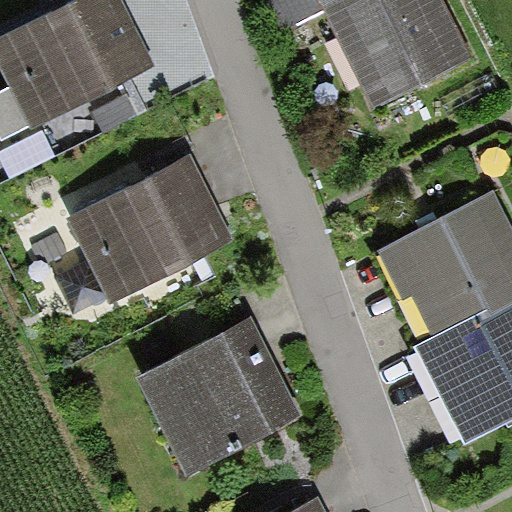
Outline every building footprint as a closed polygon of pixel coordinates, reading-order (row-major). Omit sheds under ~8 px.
[(155,59),(126,0),(55,0),(0,27),(0,55),(32,119),(155,59)] [(473,52),(447,0),(275,0),(286,22),(326,2),(375,101),(473,52)] [(55,148),(43,124),(0,146),(0,153),(9,172),(55,148)] [(234,234),(191,148),(67,209),(109,295),(234,234)] [(413,283),(434,323),(485,298),(489,306),(511,294),(511,216),(494,182),(379,241),(404,288),(413,283)] [(434,323),(415,332),(441,383),(451,378),(475,425),(511,406),(511,294),(489,306),(485,298),(434,323)] [(301,406),(252,307),(137,362),(185,462),(301,406)] [(330,511),(320,490),(274,511),(330,511)]
